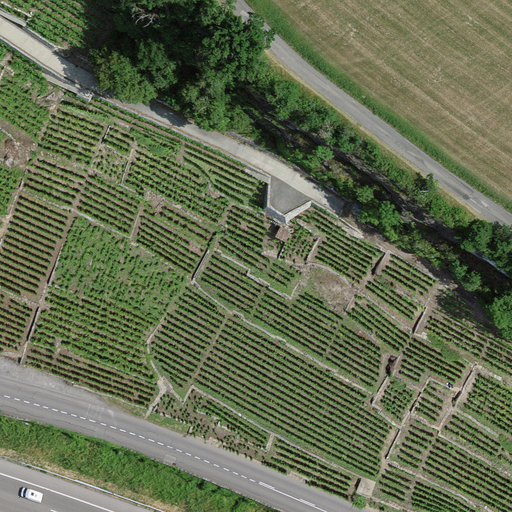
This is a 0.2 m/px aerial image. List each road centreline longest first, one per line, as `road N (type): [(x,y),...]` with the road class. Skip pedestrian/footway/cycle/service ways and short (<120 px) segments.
road 1 (unclassified): [(0,27),(75,74),(330,199)]
road 2 (unclassified): [(511,220),(391,145),(263,41),(228,0)]
road 3 (tertiary): [(327,511),(155,442),(0,393)]
